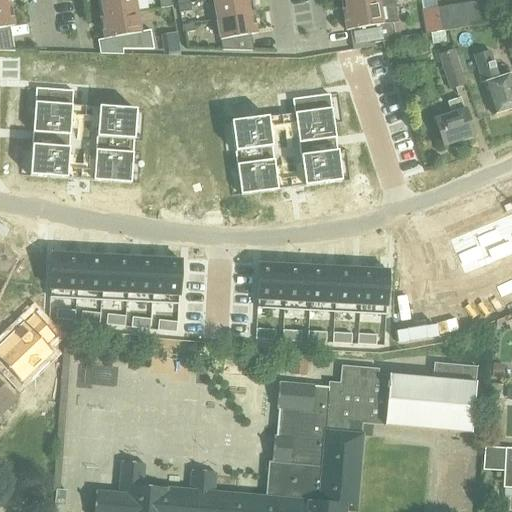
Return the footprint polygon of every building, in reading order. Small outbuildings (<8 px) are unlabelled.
[(134,0),(96,0),(100,19),(137,12),(134,0)] [(172,7),(170,0),(163,0),(159,1),(160,9),(172,7)] [(253,13),(250,0),(212,0),(216,20),(253,13)] [(380,4),(379,0),(340,0),(342,10),(380,4)] [(485,0),(479,0),(473,1),(477,24),(489,22),(485,0)] [(477,24),(473,1),(461,3),(466,26),(477,24)] [(466,26),(461,3),(450,5),(454,28),(466,26)] [(191,12),(190,4),(178,6),(179,14),(191,12)] [(380,4),(342,10),(346,31),(368,27),(371,44),(396,39),(393,22),(383,24),(380,4)] [(454,28),(450,5),(438,7),(439,15),(442,31),(444,31),(454,28)] [(10,6),(0,7),(0,28),(14,27),(10,6)] [(140,32),(137,12),(100,19),(103,40),(119,37),(121,50),(122,50),(153,50),(150,30),(140,32)] [(253,13),(216,20),(221,50),(253,51),(253,50),(251,35),(257,34),(253,13)] [(194,31),(193,24),(181,26),(183,34),(194,31)] [(450,89),(465,84),(453,50),(437,56),(449,90),(450,89)] [(493,115),(511,108),(511,78),(511,74),(499,78),(490,50),(474,55),(483,83),(482,83),(493,115)] [(36,89),(29,177),(67,180),(72,106),(73,92),(36,89)] [(329,95),(292,100),(294,114),(304,187),(341,182),(329,95)] [(443,147),(474,137),(465,110),(464,110),(460,98),(447,103),(451,114),(434,120),(443,147)] [(98,108),(93,182),(131,184),(136,111),(98,108)] [(268,118),(230,123),(240,196),(278,191),(268,118)] [(511,218),(510,214),(490,223),(506,260),(511,257),(511,218)] [(490,223),(470,231),(486,268),(506,260),(490,223)] [(465,277),(486,268),(470,231),(449,240),(465,277)] [(49,299),(76,300),(78,255),(52,254),(49,299)] [(103,257),(78,255),(76,300),(101,301),(103,257)] [(128,258),(103,257),(101,301),(126,302),(128,258)] [(128,258),(126,302),(151,304),(153,259),(128,258)] [(178,305),(180,261),(153,259),(151,304),(178,305)] [(259,265),(257,309),(284,310),(286,266),(259,265)] [(309,312),(311,267),(286,266),(284,310),(309,312)] [(309,312),(334,313),(336,269),(311,267),(309,312)] [(361,270),(336,269),(334,313),(359,314),(361,270)] [(387,271),(361,270),(359,314),(385,316),(388,271),(387,271)] [(503,310),(511,305),(511,299),(511,298),(500,302),(503,310)] [(503,310),(500,302),(489,307),(492,314),(503,310)] [(66,310),(57,309),(56,320),(65,321),(66,310)] [(65,321),(74,322),(75,311),(66,310),(65,321)] [(82,312),(81,323),(90,324),(91,313),(82,312)] [(99,325),(100,314),(91,313),(90,324),(99,325)] [(106,325),(115,326),(116,316),(107,315),(106,325)] [(126,317),(116,316),(115,326),(124,327),(126,317)] [(140,329),(141,319),(132,318),(131,328),(140,329)] [(140,329),(149,330),(151,320),(141,319),(140,329)] [(167,332),(168,322),(158,321),(157,331),(167,332)] [(168,322),(167,332),(176,333),(177,323),(168,322)] [(25,323),(0,346),(0,360),(21,382),(53,352),(25,323)] [(265,340),(265,330),(256,329),(255,340),(265,340)] [(274,341),(275,331),(265,330),(265,340),(274,341)] [(292,331),(282,331),(282,341),(291,342),(292,331)] [(291,342),(301,342),(301,332),(292,331),(291,342)] [(316,343),(317,333),(308,332),(307,343),(316,343)] [(326,343),(326,333),(317,333),(316,343),(326,343)] [(333,333),(332,344),(342,344),(342,334),(333,333)] [(352,334),(342,334),(342,344),(351,345),(352,334)] [(367,335),(358,335),(357,345),(367,345),(367,335)] [(367,345),(376,346),(377,336),(367,335),(367,345)] [(307,376),(308,353),(292,352),(290,375),(307,376)] [(96,493),(94,511),(345,511),(347,511),(355,511),(362,435),(363,425),(384,426),(384,427),(471,434),(476,383),(475,383),(477,368),(434,364),(433,380),(389,376),(378,375),(378,370),(342,366),(341,375),(341,376),(340,384),(329,383),(328,387),(278,383),(276,410),(278,410),(276,436),(274,436),(271,463),(268,462),(265,497),(235,495),(214,493),(215,476),(216,472),(192,470),(191,490),(143,486),(145,464),(122,462),(120,495),(96,493)] [(0,415),(2,418),(4,416),(2,414),(7,409),(9,411),(11,409),(9,407),(14,402),(17,400),(0,382),(0,415)] [(485,448),(483,471),(503,472),(503,489),(511,489),(511,449),(505,449),(485,448)]
